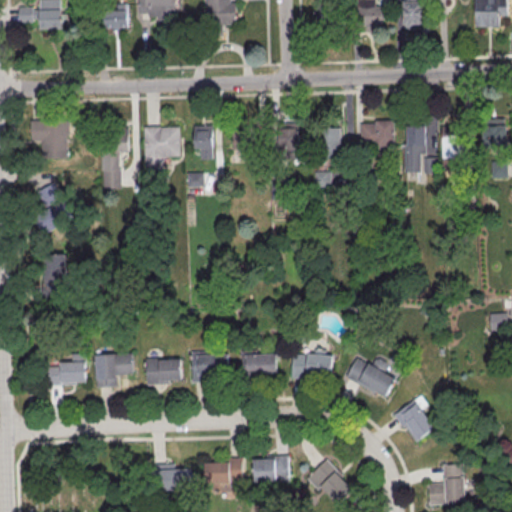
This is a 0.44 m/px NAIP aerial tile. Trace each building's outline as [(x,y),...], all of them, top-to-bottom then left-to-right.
[(38,0),(39,29),(61,28),(60,0),(38,0)] [(138,0),(139,15),(157,14),(158,23),(175,23),(174,0),(138,0)] [(205,0),(205,24),(231,24),(231,13),(236,13),(236,2),(230,2),(229,0),(205,0)] [(376,0),(355,0),(355,28),(382,28),(382,6),(376,6),(376,0)] [(402,0),(403,29),(424,29),(423,0),(402,0)] [(507,15),(506,0),(474,0),(475,26),(499,26),(499,15),(507,15)] [(127,5),(101,6),(101,27),(127,27),(127,5)] [(33,6),(18,6),(18,22),(33,22),(33,6)] [(30,140),(41,140),(41,159),(67,158),(67,132),(69,131),(69,118),(30,120),(30,140)] [(507,118),(494,119),(494,125),(483,125),(483,145),(508,145),(507,118)] [(360,121),(360,147),(394,146),(393,120),(360,121)] [(443,157),(463,156),(462,121),(442,122),(443,157)] [(425,122),(405,122),(405,172),(421,172),(421,154),(425,154),(425,122)] [(201,159),(213,159),(213,124),(194,125),(194,148),(200,148),(201,159)] [(142,127),(143,167),(145,167),(146,174),(161,173),(161,166),(162,166),(162,157),(179,157),(178,128),(159,128),(159,127),(142,127)] [(300,158),(302,128),(278,127),(277,152),(288,153),(288,158),(300,158)] [(341,127),(329,127),(329,152),(341,152),(341,127)] [(119,152),(129,152),(128,128),(110,128),(111,150),(101,151),(102,187),(120,186),(119,152)] [(234,150),(246,149),(243,129),(231,130),(234,150)] [(507,177),(507,160),(493,160),(493,177),(507,177)] [(330,170),(314,171),(315,185),(331,184),(330,170)] [(203,172),(187,172),(187,185),(203,185),(203,172)] [(32,190),(44,231),(68,224),(57,183),(32,190)] [(66,253),(45,252),(44,293),(53,293),(54,288),(65,288),(66,253)] [(489,313),(490,330),(507,330),(506,312),(489,313)] [(332,351),(314,350),(313,352),(293,351),(291,377),(331,379),(332,351)] [(60,364),(72,364),(72,355),(85,354),(86,383),(76,384),(76,386),(48,386),(47,368),(60,368),(60,364)] [(95,356),(130,354),(131,374),(116,375),(116,386),(97,387),(95,356)] [(240,356),(276,355),(277,374),(258,375),(258,381),(241,382),(240,356)] [(191,357),(227,356),(227,375),(208,376),(208,382),(192,383),(191,357)] [(385,397),(395,377),(356,357),(346,376),(385,397)] [(144,361),(180,360),(181,380),(161,380),(162,387),(145,387),(144,361)] [(402,426),(406,423),(418,439),(435,426),(414,398),(393,414),(402,426)] [(254,481),(289,480),(288,455),(253,456),(254,481)] [(242,456),(227,457),(227,461),(204,462),(205,483),(228,483),(228,484),(242,483),(242,456)] [(338,507),(356,489),(325,459),(308,477),(338,507)] [(172,463),(154,463),(155,490),(192,489),(191,467),(172,468),(172,463)] [(465,502),(463,463),(442,464),(443,482),(428,483),(429,504),(465,502)]
